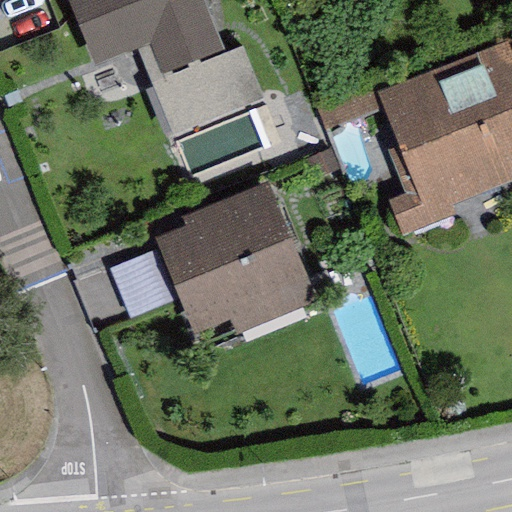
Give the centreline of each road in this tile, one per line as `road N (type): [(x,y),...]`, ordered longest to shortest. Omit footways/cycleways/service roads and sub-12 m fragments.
road 1 (residential): [(99,511),(86,406),(0,194)]
road 2 (residential): [(332,511),(511,475)]
